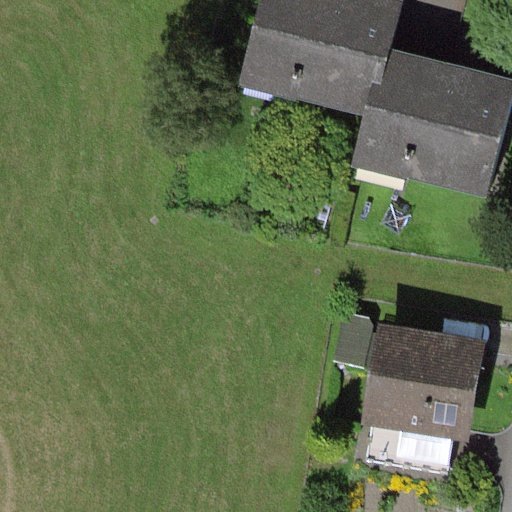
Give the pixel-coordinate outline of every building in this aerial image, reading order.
[(380,0),(267,0),(248,79),(374,110),(388,55),(400,5),(380,0)] [(511,15),(504,13),(493,51),(511,56),(511,15)] [(511,85),(467,74),(388,55),(374,110),(362,158),(489,189),(511,94),(511,85)] [(347,316),(340,359),(362,362),(369,320),(347,316)] [(476,348),(388,334),(375,418),(456,431),(463,432),(474,363),(476,348)] [(456,431),(375,418),(369,458),(450,471),(456,431)]
